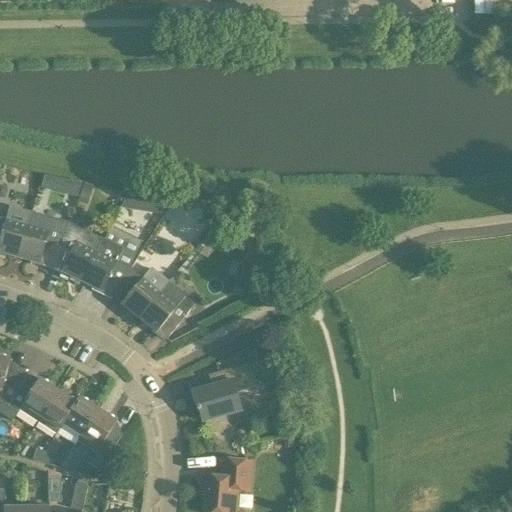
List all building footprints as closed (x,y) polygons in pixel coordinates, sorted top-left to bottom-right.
[(73,182),(69,197),(76,199),(80,184),(73,182)] [(75,203),(85,207),(92,190),(81,186),(75,203)] [(127,189),(123,204),(160,216),(165,201),(127,189)] [(231,232),(246,237),(252,221),(236,216),(231,232)] [(0,253),(18,259),(27,226),(0,218),(0,253)] [(62,236),(48,232),(27,226),(18,259),(39,265),(39,264),(51,267),(68,222),(62,236)] [(62,273),(82,283),(103,239),(68,222),(51,267),(62,273)] [(113,297),(131,269),(116,262),(122,249),(103,239),(82,283),(102,293),(102,292),(113,297)] [(230,258),(224,279),(248,286),(255,266),(230,258)] [(131,269),(113,297),(122,305),(139,319),(169,282),(151,267),(142,278),(131,269)] [(166,341),(187,315),(195,305),(185,297),(186,296),(169,282),(139,319),(156,333),(166,341)] [(239,361),(251,358),(248,348),(237,355),(239,361)] [(0,414),(2,415),(19,388),(5,379),(9,360),(0,357),(0,414)] [(199,410),(202,422),(241,411),(235,393),(258,386),(252,363),(217,373),(221,384),(191,393),(196,411),(199,410)] [(12,422),(18,414),(22,406),(41,418),(58,392),(39,380),(29,395),(19,388),(2,415),(12,422)] [(76,403),(58,392),(41,418),(59,430),(63,425),(62,425),(76,403)] [(80,437),(97,410),(79,398),(76,403),(62,425),(63,425),(80,436),(80,437)] [(122,436),(112,429),(116,422),(97,410),(80,437),(80,436),(77,440),(96,453),(89,464),(99,471),(122,436)] [(293,438),(283,439),(284,449),(295,447),(293,438)] [(35,450),(32,461),(41,464),(45,452),(35,450)] [(51,467),(54,455),(45,452),(41,464),(51,467)] [(207,479),(204,511),(235,511),(237,491),(248,492),(251,463),(223,460),(221,479),(201,477),(201,478),(207,479)] [(48,478),(48,503),(60,503),(60,478),(48,478)] [(70,509),(82,511),(87,487),(75,484),(70,509)]
